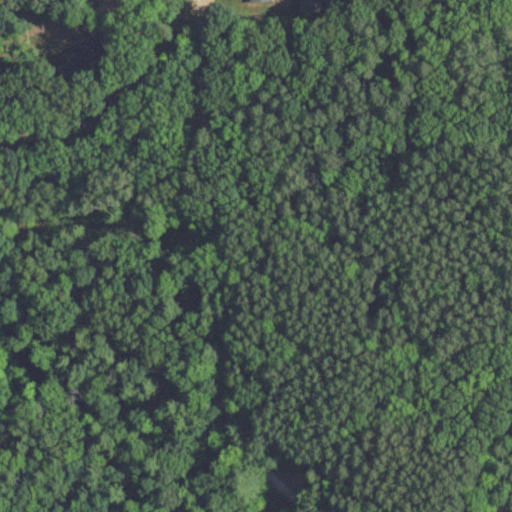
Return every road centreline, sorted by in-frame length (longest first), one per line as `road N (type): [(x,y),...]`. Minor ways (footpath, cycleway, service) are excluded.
road 1 (residential): [(0,152),(54,142),(156,100)]
road 2 (residential): [(156,100),(205,55),(209,0)]
